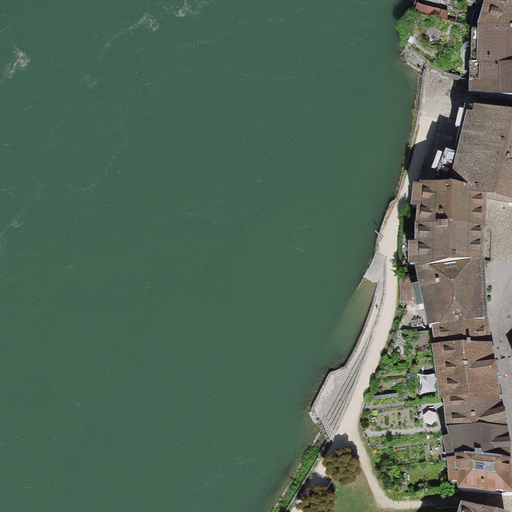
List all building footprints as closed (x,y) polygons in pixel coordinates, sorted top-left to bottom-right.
[(511,0),(485,0),(482,27),(511,29),(511,0)] [(511,29),(482,27),(480,69),(511,70),(511,29)] [(511,70),(480,69),(473,68),(472,96),(511,102),(511,70)] [(446,156),(434,192),(485,197),(511,202),(511,119),(467,115),(456,158),(446,156)] [(419,273),(483,261),(485,197),(434,192),(424,190),(419,230),(419,273)] [(436,329),(487,321),(483,261),(419,273),(418,287),(415,290),(419,308),(426,306),(430,329),(436,329)] [(487,321),(436,329),(444,371),(492,365),(487,321)] [(446,401),(498,397),(492,365),(444,371),(446,401)] [(446,401),(449,432),(504,431),(498,397),(446,401)] [(458,461),(507,461),(504,431),(449,432),(453,448),(458,461)] [(458,461),(449,462),(450,483),(460,482),(461,491),(511,494),(511,493),(507,461),(458,461)]
